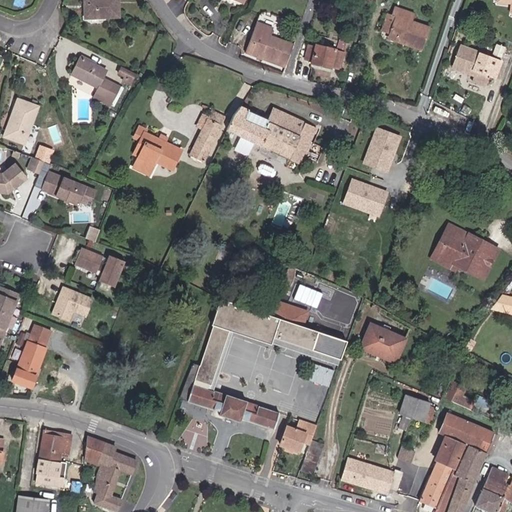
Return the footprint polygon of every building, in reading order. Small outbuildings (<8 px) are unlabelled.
[(84,0),(85,19),(122,17),(121,0),(84,0)] [(412,14),(392,7),(389,19),(393,21),(389,34),(403,40),(401,44),(418,51),(426,30),(409,23),(412,14)] [(385,18),(380,31),(389,34),(393,21),(389,19),(385,18)] [(284,69),(293,48),(268,39),(271,30),(257,24),(246,54),(284,69)] [(291,30),(288,38),(296,40),(297,37),(299,32),(291,30)] [(387,39),(401,44),(403,40),(389,34),(387,39)] [(315,45),(315,48),(308,46),(304,59),(311,61),(310,64),(330,70),(330,68),(339,70),(343,54),(334,52),(335,50),(315,45)] [(482,86),(485,79),(488,70),(495,72),(498,61),(457,47),(451,66),(472,73),(471,77),(469,82),(482,86)] [(80,61),(72,79),(98,90),(93,101),(111,108),(119,87),(103,81),(106,73),(80,61)] [(449,70),(471,77),(472,73),(451,66),(449,70)] [(134,76),(119,69),(116,76),(130,83),(134,76)] [(204,69),(191,98),(212,107),(224,78),(204,69)] [(493,80),(495,72),(488,70),(485,79),(493,80)] [(38,109),(17,100),(3,137),(24,144),(38,109)] [(271,114),(264,117),(240,106),(233,115),(226,130),(302,165),(305,158),(303,156),(316,128),(274,108),(271,114)] [(204,127),(190,155),(204,161),(225,117),(212,110),(211,113),(209,116),(204,127)] [(204,127),(209,116),(202,113),(197,124),(204,127)] [(375,126),(362,163),(389,173),(402,136),(375,126)] [(172,169),(181,150),(165,143),(168,137),(161,134),(158,140),(144,134),(145,131),(138,127),(133,138),(140,141),(139,144),(144,147),(134,168),(150,175),(156,162),(172,169)] [(55,150),(40,144),(35,157),(50,162),(55,150)] [(30,157),(27,170),(38,173),(42,160),(30,157)] [(2,175),(0,175),(0,191),(3,192),(3,194),(7,194),(26,179),(14,165),(2,175)] [(77,209),(84,190),(46,175),(39,192),(46,195),(45,196),(77,209)] [(390,192),(352,178),(343,203),(380,217),(390,192)] [(94,241),(99,229),(90,226),(86,238),(94,241)] [(464,244),(469,247),(474,239),(448,226),(439,243),(446,246),(452,235),(464,242),(464,244)] [(474,276),(476,272),(483,276),(496,251),(474,239),(469,247),(464,244),(464,242),(452,235),(446,246),(439,243),(433,253),(455,265),(474,276)] [(115,287),(125,262),(108,255),(108,256),(105,263),(101,261),(102,257),(80,249),(74,266),(95,275),(96,272),(101,274),(98,281),(115,287)] [(455,265),(433,253),(431,258),(452,271),(455,265)] [(300,282),(294,280),(287,295),(294,298),(300,282)] [(294,298),(308,304),(315,289),(300,282),(294,298)] [(289,286),(284,284),(280,292),(285,294),(289,286)] [(0,341),(19,295),(0,288),(0,287),(0,341)] [(93,299),(63,287),(60,296),(62,297),(60,302),(57,303),(53,314),(70,320),(74,311),(86,316),(93,299)] [(511,297),(505,294),(501,293),(495,300),(493,303),(511,312),(511,297)] [(253,310),(220,299),(215,313),(248,325),(253,310)] [(275,301),(270,316),(279,319),(286,322),(291,307),(275,301)] [(286,322),(301,327),(306,312),(291,307),(286,322)] [(215,313),(213,319),(230,325),(228,330),(270,345),(273,337),(280,339),(284,328),(277,326),(279,319),(270,316),(253,310),(248,325),(215,313)] [(230,325),(213,319),(211,325),(213,326),(200,366),(193,363),(179,398),(220,411),(219,415),(240,422),(241,418),(274,429),(279,412),(246,402),(246,401),(225,394),(225,395),(207,390),(208,385),(211,386),(228,330),(230,325)] [(301,327),(286,322),(279,319),(277,326),(284,328),(280,339),(308,349),(313,331),(301,327)] [(358,347),(380,356),(383,349),(366,342),(373,325),(369,323),(358,347)] [(34,325),(15,374),(12,380),(31,387),(46,348),(44,348),(51,331),(34,325)] [(324,328),(315,325),(313,331),(308,349),(341,361),(348,343),(318,333),(319,330),(323,332),(324,328)] [(406,338),(373,325),(366,342),(383,349),(380,356),(396,362),(406,338)] [(475,341),(471,338),(466,349),(470,351),(475,341)] [(328,389),(334,372),(313,365),(307,381),(328,389)] [(442,398),(471,410),(475,402),(462,396),(466,388),(451,379),(444,394),(442,398)] [(405,394),(398,409),(410,414),(415,398),(405,394)] [(415,398),(410,414),(424,421),(431,406),(415,398)] [(486,453),(494,434),(448,413),(439,432),(447,436),(464,443),(466,444),(486,453)] [(304,422),(299,420),(295,429),(300,431),(304,422)] [(300,431),(295,429),(287,426),(280,445),(285,447),(293,449),(299,452),(302,441),(309,443),(316,426),(304,422),(300,431)] [(45,430),(44,434),(67,438),(70,442),(72,435),(45,430)] [(68,456),(70,442),(67,438),(44,434),(36,479),(57,482),(59,474),(57,474),(61,455),(68,456)] [(464,443),(447,436),(437,458),(454,466),(464,443)] [(102,462),(101,465),(97,475),(96,483),(93,492),(98,494),(94,502),(117,511),(122,500),(111,496),(121,469),(132,474),(137,461),(127,457),(113,452),(116,447),(87,437),(85,456),(102,462)] [(325,445),(312,441),(300,470),(312,476),(325,445)] [(450,474),(435,509),(434,511),(446,511),(452,498),(461,477),(474,482),(486,453),(466,444),(453,475),(450,474)] [(401,445),(397,457),(410,462),(414,450),(401,445)] [(85,456),(85,459),(101,465),(102,462),(85,456)] [(347,458),(341,479),(378,490),(384,469),(347,458)] [(454,466),(437,458),(433,470),(419,501),(435,509),(450,474),(454,466)] [(509,475),(491,467),(482,488),(501,496),(502,497),(507,484),(505,483),(509,475)] [(386,493),(393,472),(384,469),(378,490),(386,493)] [(461,477),(452,498),(465,504),(474,482),(461,477)] [(511,478),(509,485),(507,484),(502,497),(504,497),(497,511),(504,511),(509,500),(511,502),(511,478)] [(489,511),(494,511),(501,496),(482,488),(475,506),(489,511)] [(45,511),(47,500),(20,495),(17,511),(45,511)] [(461,511),(465,504),(452,498),(446,511),(461,511)]
